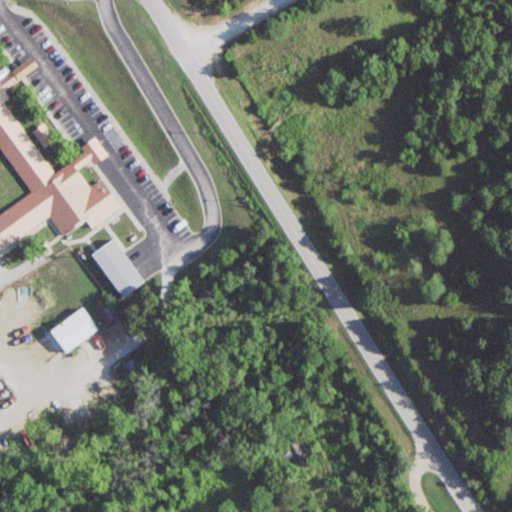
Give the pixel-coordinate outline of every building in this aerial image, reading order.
[(0,146),(32,193),(0,215),(0,254),(51,219),(64,236),(88,219),(94,228),(124,207),(103,177),(92,186),(83,172),(109,154),(97,137),(82,147),(86,152),(55,173),(5,101),(11,97),(6,89),(41,64),(35,56),(0,79),(0,146)] [(34,133),(47,146),(54,139),(40,126),(34,133)] [(147,281),(116,238),(93,254),(124,298),(147,281)] [(94,307),(106,324),(118,315),(106,298),(94,307)] [(100,328),(83,306),(52,332),(69,353),(100,328)]
